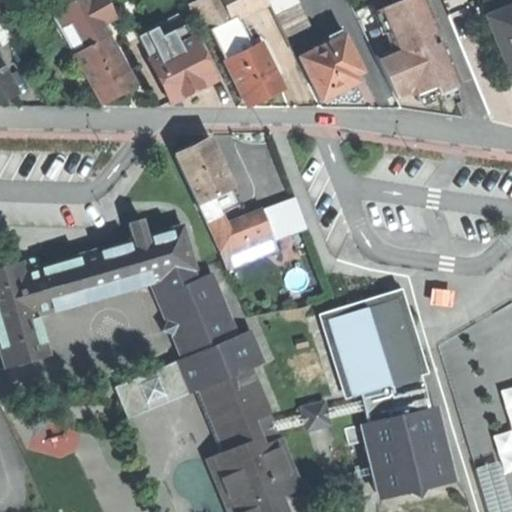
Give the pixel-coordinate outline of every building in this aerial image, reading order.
[(74,0),(52,13),(74,53),(107,34),(101,22),(87,0),(74,0)] [(108,0),(87,0),(101,22),(116,14),(108,0)] [(149,0),(161,23),(183,12),(176,0),(149,0)] [(197,17),(203,14),(222,4),(220,0),(192,0),(189,2),(197,17)] [(220,0),(222,4),(230,18),(264,0),(220,0)] [(298,0),(268,0),(275,12),(299,0),(298,0)] [(310,23),(299,0),(275,12),(287,35),(310,23)] [(377,53),(395,99),(412,92),(413,95),(417,93),(436,85),(439,93),(457,86),(421,0),(399,0),(377,9),(392,47),(377,53)] [(203,14),(225,58),(245,48),(230,18),(222,4),(203,14)] [(511,6),(489,15),(511,72),(511,71),(511,6)] [(328,33),(331,38),(344,32),(341,26),(328,33)] [(141,62),(149,58),(169,48),(159,29),(131,43),(141,62)] [(299,53),(320,98),(339,89),(357,80),(355,75),(362,71),(344,32),(331,38),(299,53)] [(74,53),(101,101),(120,90),(134,82),(107,34),(74,53)] [(192,88),(214,77),(192,36),(169,48),(149,58),(171,99),(192,88)] [(264,95),(282,85),(259,41),(245,48),(225,58),(248,103),(264,95)] [(16,93),(0,64),(0,101),(3,100),(16,93)] [(430,97),(439,93),(436,85),(417,93),(420,101),(430,97)] [(193,146),(177,154),(199,202),(212,196),(232,186),(210,138),(193,146)] [(220,213),(212,196),(199,202),(207,219),(220,213)] [(262,209),(225,225),(228,231),(215,237),(221,250),(270,230),(262,209)] [(225,225),(220,213),(207,219),(215,237),(228,231),(225,225)] [(38,315),(152,281),(193,270),(196,269),(184,225),(136,239),(72,257),(25,271),(22,262),(0,268),(0,346),(7,369),(50,356),(38,315)] [(278,249),(270,230),(221,250),(229,267),(278,249)] [(276,437),(274,431),(270,422),(266,413),(269,411),(250,365),(262,360),(249,328),(237,334),(211,271),(196,277),(193,270),(152,281),(167,319),(163,330),(173,336),(183,359),(178,361),(191,392),(195,391),(220,453),(207,459),(228,511),(287,511),(281,497),(302,487),(301,484),(299,485),(279,436),(276,437)] [(360,392),(362,397),(422,382),(396,296),(327,317),(350,395),(360,392)] [(128,418),(191,392),(178,361),(116,385),(128,418)] [(422,382),(362,397),(362,399),(325,408),(323,401),(301,407),(303,413),(270,422),(274,431),(306,423),(307,430),(329,424),(327,418),(364,409),(367,423),(361,431),(364,441),(377,492),(386,497),(419,489),(446,482),(452,472),(436,410),(429,406),(422,382)] [(511,384),(503,387),(511,418),(511,427),(497,432),(508,470),(511,468),(511,384)] [(348,445),(364,441),(361,431),(353,426),(344,428),(348,445)]
